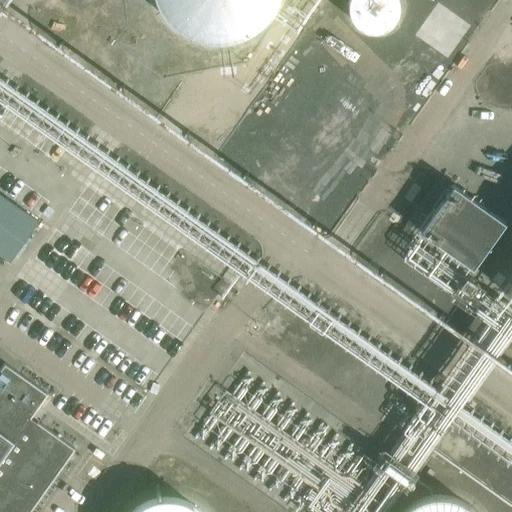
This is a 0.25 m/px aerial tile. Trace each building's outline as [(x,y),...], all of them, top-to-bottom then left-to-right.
[(156,0),(169,21),(194,38),(224,42),(252,33),(274,12),(278,0),(156,0)] [(405,12),(405,6),(405,1),(404,0),(356,0),(357,0),(356,6),(356,11),(358,16),(361,21),(365,25),(370,28),(375,30),(380,31),(386,30),(391,28),(396,25),(400,21),(403,17),(405,12)] [(422,231),(475,266),(507,221),(463,191),(456,201),(448,196),(422,231)] [(0,193),(0,255),(10,262),(39,221),(0,193)] [(0,370),(0,511),(29,511),(74,449),(30,418),(47,394),(5,364),(0,370)] [(387,511),(475,511),(474,509),(449,491),(418,490),(390,508),(387,511)]
